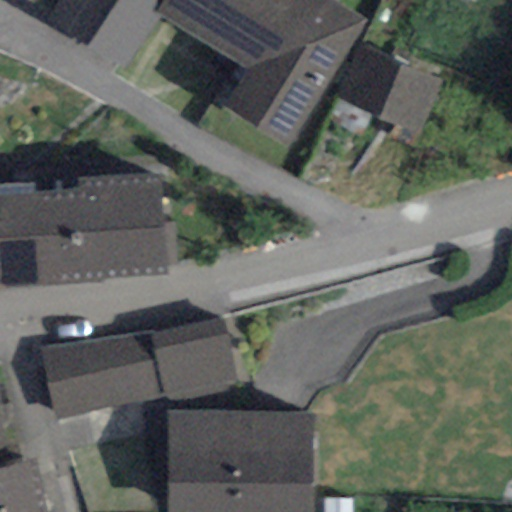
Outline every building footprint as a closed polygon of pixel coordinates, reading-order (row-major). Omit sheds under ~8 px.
[(117,51),(147,0),(67,0),(58,15),(117,51)] [(231,95),(286,129),(358,12),(339,0),(169,0),(257,53),(231,95)] [(434,73),(362,46),(346,89),(418,116),(434,73)] [(0,187),(0,271),(164,256),(157,173),(0,187)] [(222,322),(152,336),(163,389),(233,375),(222,322)] [(48,357),(58,410),(163,389),(152,336),(48,357)] [(308,414),(174,412),(173,499),(306,501),(308,414)] [(0,511),(43,511),(33,452),(6,457),(0,458),(0,511)]
